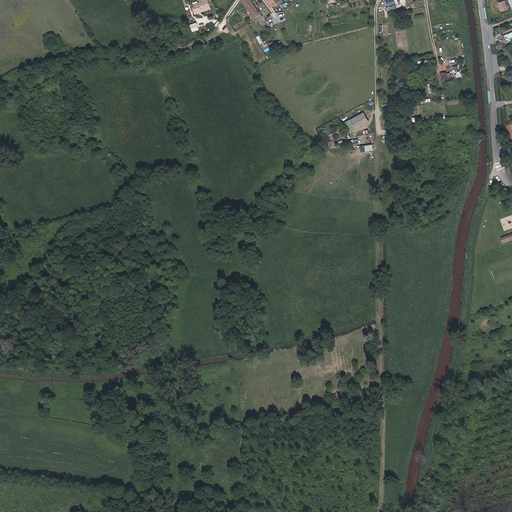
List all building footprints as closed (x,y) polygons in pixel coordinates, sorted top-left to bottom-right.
[(206,7),(203,0),(194,0),(195,2),(189,4),(192,12),(206,7)] [(243,0),(254,16),(257,15),(260,13),(254,3),(252,0),(243,0)] [(505,0),(503,0),(498,2),(501,11),(509,8),(505,0)] [(192,23),(194,30),(201,27),(198,20),(192,23)] [(447,76),(440,78),(440,82),(442,82),(443,85),(451,83),(451,80),(448,80),(447,76)] [(349,117),(353,126),(366,119),(362,110),(349,117)]
